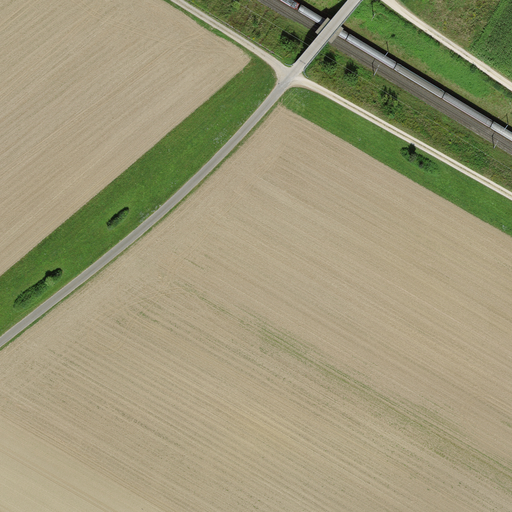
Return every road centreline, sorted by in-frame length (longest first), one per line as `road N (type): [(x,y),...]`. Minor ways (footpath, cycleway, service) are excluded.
road 1 (unclassified): [(0,343),(242,136),(353,0)]
road 2 (track): [(511,200),(173,0)]
road 3 (track): [(383,0),(511,90)]
